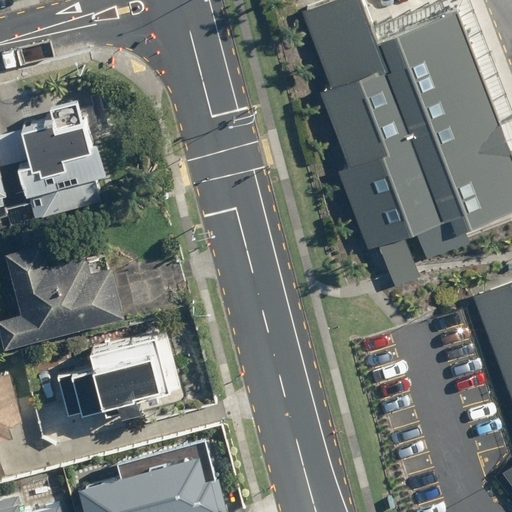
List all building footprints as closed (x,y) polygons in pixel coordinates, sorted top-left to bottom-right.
[(465,226),(511,207),(511,150),(455,0),(374,31),(362,0),(318,0),(299,8),(328,85),(320,89),(349,166),(338,171),(366,246),(376,243),(390,278),(392,285),(418,275),(415,268),(413,261),(403,236),(404,236),(412,233),(422,257),(470,240),(469,236),(465,226)] [(0,215),(9,212),(3,196),(20,190),(30,220),(97,197),(91,177),(99,174),(72,95),(41,105),(45,114),(0,129),(0,215)] [(39,241),(1,251),(16,308),(0,312),(0,347),(120,317),(103,248),(44,263),(39,241)] [(511,456),(502,464),(497,469),(511,490),(511,274),(467,291),(511,412),(511,456)] [(165,327),(78,347),(83,368),(55,374),(64,414),(179,388),(165,327)] [(0,472),(1,472),(0,468),(0,433),(8,431),(4,418),(24,412),(10,364),(0,366),(0,472)] [(216,420),(57,463),(70,511),(239,511),(242,511),(216,420)] [(17,494),(0,498),(0,511),(56,511),(52,498),(20,507),(17,494)]
